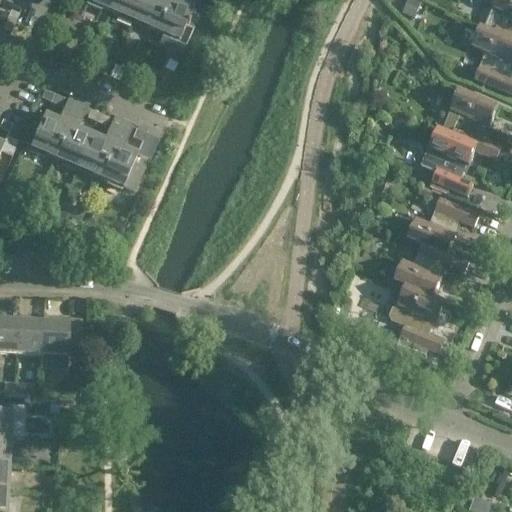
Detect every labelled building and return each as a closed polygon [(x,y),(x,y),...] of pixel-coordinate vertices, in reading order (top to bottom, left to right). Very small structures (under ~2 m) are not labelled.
[(0,0),(0,3),(23,13),(27,3),(19,0),(0,0)] [(110,13),(115,0),(87,0),(86,3),(110,13)] [(115,0),(110,13),(133,23),(142,0),(115,0)] [(142,0),(133,23),(155,33),(169,0),(142,0)] [(180,0),(169,0),(155,33),(165,37),(161,44),(182,53),(192,28),(186,26),(193,10),(179,4),(180,0)] [(410,0),(408,0),(403,14),(414,19),(420,4),(410,0)] [(484,31),(494,35),(511,42),(511,0),(497,0),(493,11),(484,31)] [(481,29),(472,50),(487,56),(481,70),(480,69),(474,82),(510,96),(511,97),(511,82),(503,78),(509,65),(511,66),(511,63),(511,42),(494,35),(484,31),(481,29)] [(0,45),(8,49),(12,40),(0,34),(0,45)] [(99,62),(94,73),(104,77),(109,66),(99,62)] [(450,113),(442,133),(452,137),(452,136),(477,147),(475,154),(496,163),(501,150),(478,140),(483,127),(489,129),(498,108),(459,92),(450,113)] [(50,104),(60,108),(56,117),(60,119),(58,123),(44,117),(30,150),(54,160),(78,103),(68,99),(67,102),(53,96),(50,104)] [(78,103),(54,160),(76,170),(90,137),(77,131),(88,107),(78,103)] [(100,116),(96,124),(105,128),(109,120),(100,116)] [(124,123),(114,118),(103,143),(90,137),(76,170),(99,179),(124,123)] [(2,122),(0,127),(0,130),(8,134),(12,126),(2,122)] [(133,127),(124,123),(99,179),(133,194),(143,172),(132,168),(136,157),(123,151),(133,127)] [(133,139),(142,143),(145,135),(136,131),(133,139)] [(429,151),(423,166),(424,167),(423,168),(437,173),(432,184),(430,189),(448,196),(450,191),(467,199),(473,186),(461,181),(466,167),(469,168),(475,154),(477,147),(452,136),(452,137),(442,133),(439,131),(430,152),(429,151)] [(421,187),(417,196),(428,200),(432,192),(421,187)] [(449,252),(455,237),(452,236),(458,223),(474,229),(479,216),(440,200),(435,213),(437,214),(431,227),(416,221),(408,242),(421,248),(421,247),(447,257),(449,252)] [(74,210),(70,219),(80,224),(84,214),(74,210)] [(366,227),(363,234),(371,237),(374,231),(366,227)] [(434,299),(442,279),(436,277),(441,264),(465,273),(470,260),(449,252),(447,257),(421,247),(421,248),(418,254),(420,255),(414,268),(403,263),(395,284),(406,289),(406,288),(434,300),(434,299)] [(392,311),(389,318),(391,323),(405,329),(396,350),(424,361),(428,352),(439,357),(444,344),(428,337),(434,324),(436,325),(445,304),(434,299),(434,300),(406,288),(406,289),(398,309),(397,309),(392,311)] [(7,318),(7,323),(0,322),(0,354),(15,355),(17,319),(7,318)] [(27,324),(27,320),(17,319),(15,355),(40,357),(42,325),(27,324)] [(57,321),(57,326),(42,325),(40,357),(66,358),(66,348),(79,348),(81,322),(57,321)] [(3,398),(13,399),(14,386),(4,385),(3,398)] [(14,386),(13,399),(23,400),(24,386),(14,386)] [(11,417),(0,416),(1,403),(0,403),(0,441),(10,442),(11,417)] [(0,441),(0,467),(8,467),(10,442),(0,441)] [(0,467),(0,491),(7,492),(8,467),(0,467)]
